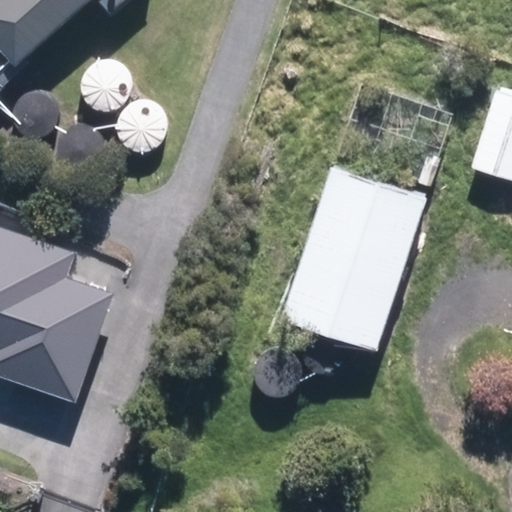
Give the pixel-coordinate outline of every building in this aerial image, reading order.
[(0,0),(0,40),(20,63),(90,0),(104,0),(114,10),(125,0),(0,0)] [(511,88),(501,85),(474,161),(511,173),(511,88)] [(108,148),(71,121),(46,155),(83,182),(108,148)] [(411,175),(433,183),(443,156),(421,148),(411,175)] [(433,193),(337,162),(286,316),(382,347),(433,193)] [(0,391),(80,418),(121,293),(77,278),(90,240),(0,209),(0,391)]
